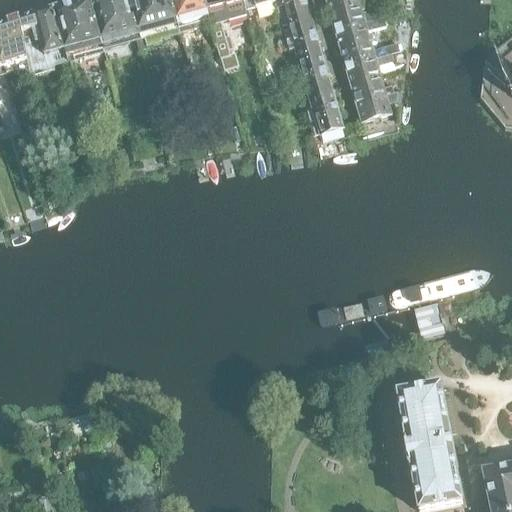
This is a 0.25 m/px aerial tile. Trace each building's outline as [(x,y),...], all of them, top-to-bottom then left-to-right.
[(141,43),(129,0),(97,0),(90,2),(104,53),(136,44),(141,43)] [(179,32),(170,0),(129,0),(141,43),(145,42),(179,32)] [(210,24),(203,0),(170,0),(179,32),(180,37),(196,32),(195,28),(210,24)] [(247,13),(243,0),(203,0),(210,24),(211,28),(213,28),(219,26),(246,18),(245,14),(247,13)] [(276,5),(274,0),(243,0),(247,13),(255,46),(264,44),(254,11),(276,5)] [(277,11),(307,3),(305,0),(274,0),(275,4),(277,11)] [(360,7),(358,0),(325,0),(330,16),(360,7)] [(104,53),(90,2),(54,12),(67,61),(73,59),(74,65),(105,56),(104,53)] [(312,21),(307,3),(277,11),(278,16),(282,15),(286,28),(312,21)] [(374,16),(364,18),(360,7),(330,16),(336,34),(368,24),(376,23),(374,16)] [(54,12),(34,17),(38,33),(22,36),(30,77),(31,81),(33,80),(33,79),(54,73),(53,69),(68,65),(67,61),(54,12)] [(8,26),(0,28),(0,56),(6,77),(17,74),(18,80),(30,77),(22,36),(38,33),(34,17),(8,26)] [(317,39),(312,21),(286,28),(291,47),(317,39)] [(368,24),(336,34),(341,52),(371,43),(368,33),(382,29),(380,22),(376,23),(368,24)] [(221,33),(219,26),(213,28),(221,61),(230,59),(223,33),(221,33)] [(322,57),(317,39),(291,47),(297,65),(322,57)] [(401,47),(373,53),(371,43),(341,52),(346,70),(379,61),(397,55),(398,55),(398,56),(402,55),(401,47)] [(271,70),(264,44),(255,46),(258,59),(262,73),(271,70)] [(399,63),(398,56),(398,55),(379,61),(346,70),(351,88),(381,80),(378,69),(399,63)] [(327,75),(322,57),(297,65),(302,83),(327,75)] [(285,64),(287,70),(289,73),(295,71),(292,62),(285,64)] [(333,93),(327,75),(302,83),(307,101),(333,93)] [(393,88),(384,92),(381,80),(351,88),(356,106),(394,95),(393,88)] [(160,85),(152,87),(156,102),(159,101),(162,96),(160,85)] [(41,99),(39,87),(31,89),(33,101),(41,99)] [(83,94),(87,111),(95,110),(91,92),(83,94)] [(338,111),(333,93),(307,101),(312,119),(338,111)] [(391,117),(388,105),(398,102),(398,95),(394,95),(356,106),(362,125),(391,117)] [(344,133),(338,111),(312,119),(319,140),(320,140),(321,145),(335,141),(333,135),(344,133)] [(390,310),(394,312),(480,291),(489,280),(487,275),(477,271),(391,293),(388,299),(387,304),(390,310)] [(312,358),(316,358),(417,333),(411,316),(314,342),(311,344),(308,346),(306,349),(306,352),(307,354),(309,356),(312,358)] [(422,353),(421,345),(401,350),(403,358),(422,353)] [(432,511),(461,507),(451,451),(439,389),(399,397),(407,444),(405,444),(407,451),(399,453),(401,462),(408,460),(410,468),(411,467),(418,511),(432,511)] [(98,434),(97,423),(84,423),(85,434),(98,434)] [(101,437),(102,457),(114,456),(114,437),(101,437)] [(511,511),(511,467),(482,473),(490,511),(511,511)] [(47,511),(46,501),(37,502),(37,504),(38,511),(47,511)]
